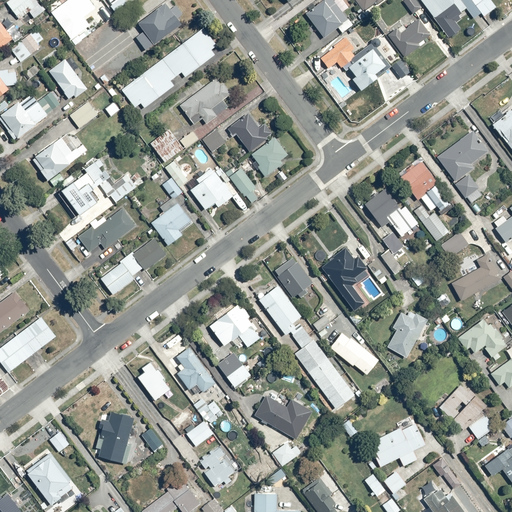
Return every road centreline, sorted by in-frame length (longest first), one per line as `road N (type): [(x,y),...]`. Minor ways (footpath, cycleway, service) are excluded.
road 1 (residential): [(341,161),(102,343)]
road 2 (residential): [(511,32),(341,161)]
road 3 (residential): [(341,161),(216,0)]
road 4 (residential): [(102,343),(0,206)]
road 5 (residential): [(102,343),(0,419)]
